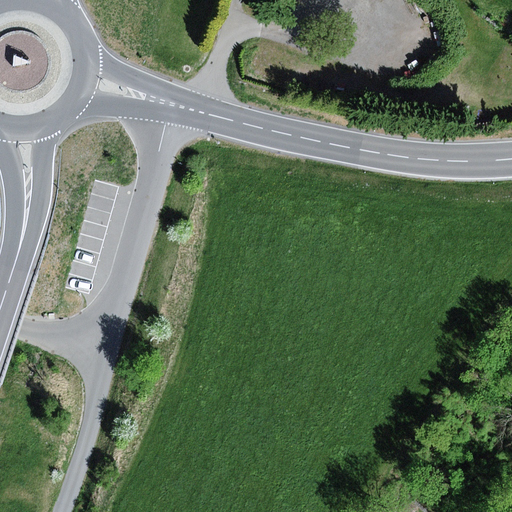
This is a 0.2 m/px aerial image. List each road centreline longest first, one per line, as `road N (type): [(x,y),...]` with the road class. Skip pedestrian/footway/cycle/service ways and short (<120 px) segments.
road 1 (tertiary): [(169,104),(409,158),(511,159)]
road 2 (unclassified): [(169,104),(123,288),(100,340)]
road 3 (unclassified): [(100,340),(93,414),(61,511)]
